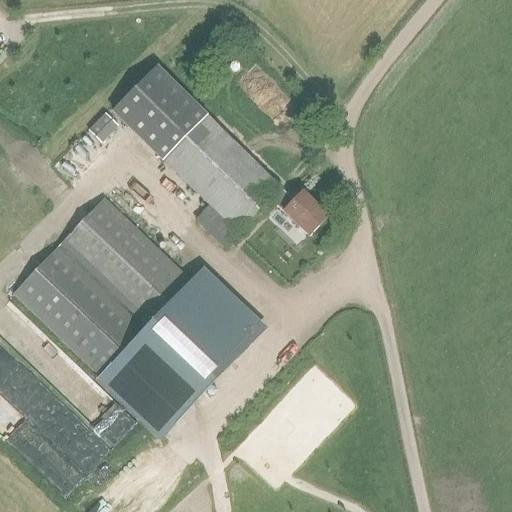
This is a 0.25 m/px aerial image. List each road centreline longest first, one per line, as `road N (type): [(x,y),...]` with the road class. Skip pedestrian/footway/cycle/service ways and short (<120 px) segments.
road 1 (track): [(423,511),(344,154),(348,113),(433,0)]
road 2 (track): [(348,113),(245,16),(224,6),(66,14),(12,31)]
